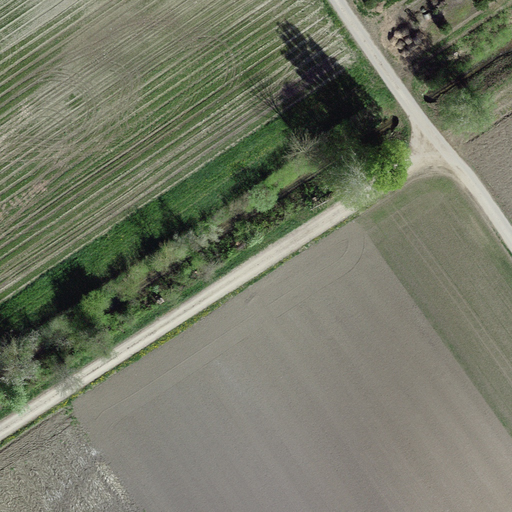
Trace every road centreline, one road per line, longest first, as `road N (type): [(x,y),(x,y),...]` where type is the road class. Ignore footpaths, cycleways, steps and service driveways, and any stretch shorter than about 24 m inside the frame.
road 1 (track): [(0,422),(436,140)]
road 2 (track): [(511,246),(338,0)]
